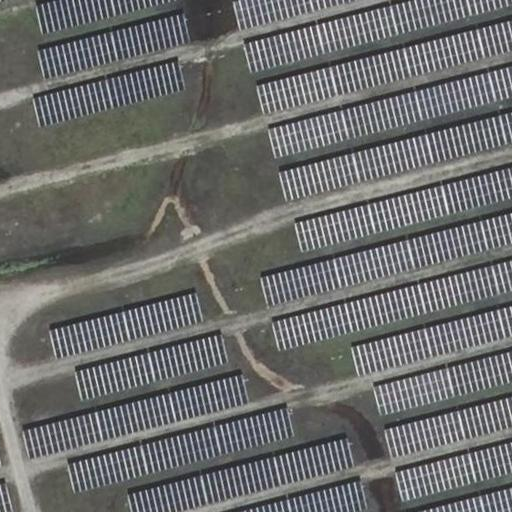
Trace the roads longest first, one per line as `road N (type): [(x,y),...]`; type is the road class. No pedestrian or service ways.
road 1 (track): [(0,310),(302,208),(511,154)]
road 2 (track): [(511,59),(0,191)]
road 3 (track): [(511,342),(0,474)]
road 4 (track): [(511,249),(0,380)]
road 5 (track): [(384,0),(0,98)]
road 6 (track): [(511,435),(213,511)]
road 7 (track): [(31,511),(0,387)]
